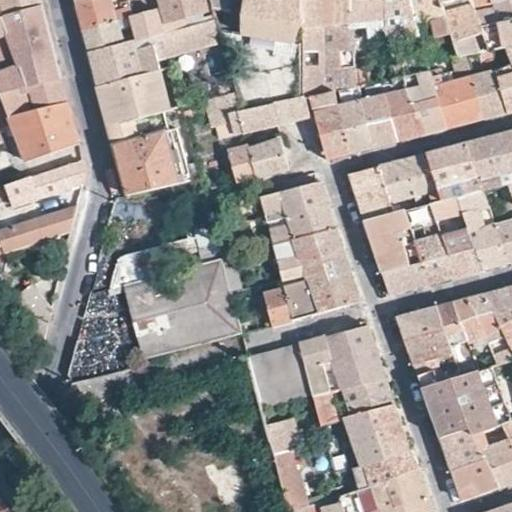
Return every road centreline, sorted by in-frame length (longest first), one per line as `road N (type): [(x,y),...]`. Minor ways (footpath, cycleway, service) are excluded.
road 1 (residential): [(58,0),(103,170),(48,387),(0,432)]
road 2 (residential): [(453,511),(378,310)]
road 3 (residential): [(335,167),(511,121)]
road 4 (primary): [(106,511),(0,372)]
road 5 (residential): [(378,310),(335,167)]
road 6 (residential): [(511,273),(378,310)]
road 7 (residential): [(335,167),(213,198)]
